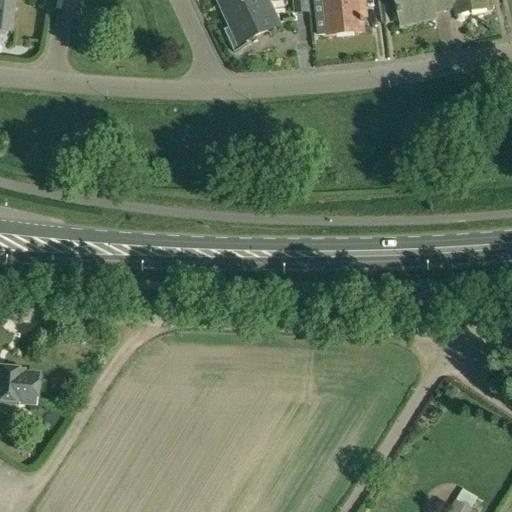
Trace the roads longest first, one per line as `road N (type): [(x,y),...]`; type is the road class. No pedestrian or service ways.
road 1 (unclassified): [(455,354),(419,331),(3,312)]
road 2 (primary): [(511,245),(349,255),(69,245)]
road 3 (residential): [(511,50),(399,75),(209,90)]
road 4 (residential): [(455,354),(435,370),(348,511)]
road 5 (residential): [(209,90),(53,80)]
